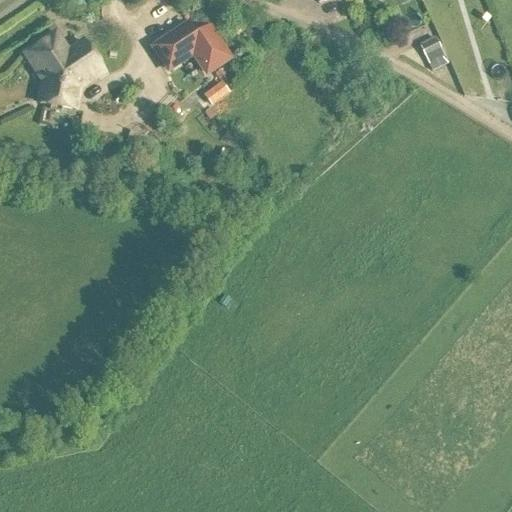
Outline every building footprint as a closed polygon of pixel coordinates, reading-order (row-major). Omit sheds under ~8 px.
[(229,62),(208,31),(196,40),(188,27),(152,51),(167,74),(192,58),(206,78),(229,62)] [(420,50),(431,74),(447,67),(436,42),(420,50)] [(65,59),(56,47),(55,45),(53,44),(51,44),(48,44),(46,45),(24,60),(42,86),(37,109),(70,116),(75,93),(101,76),(82,48),(65,59)] [(243,164),(252,162),(250,153),(241,155),(243,164)] [(28,170),(29,160),(17,158),(16,168),(28,170)] [(95,181),(98,166),(86,163),(82,178),(95,181)]
